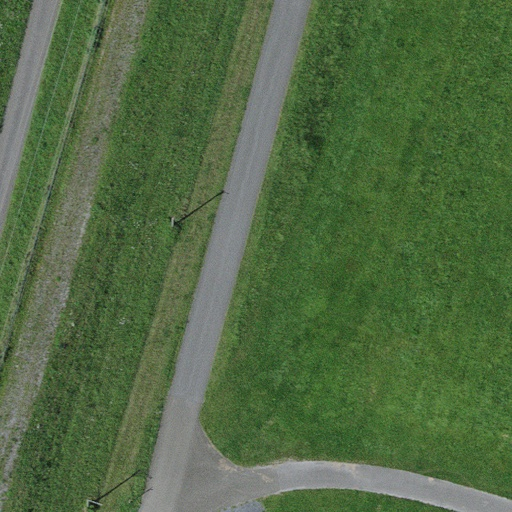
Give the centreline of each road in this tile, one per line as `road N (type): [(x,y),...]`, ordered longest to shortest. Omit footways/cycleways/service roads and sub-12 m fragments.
road 1 (track): [(160,511),(292,0)]
road 2 (track): [(204,511),(302,474),(406,485),(505,511)]
